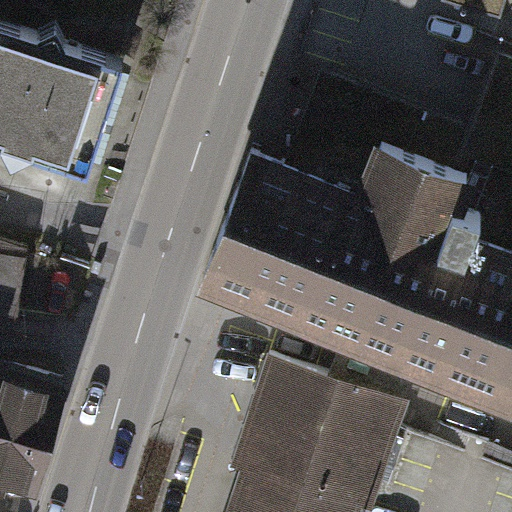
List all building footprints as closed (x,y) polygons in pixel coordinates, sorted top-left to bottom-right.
[(506,0),(449,0),(501,17),(506,0)] [(38,29),(0,16),(0,138),(2,139),(12,156),(29,149),(88,167),(124,57),(65,38),(55,19),(38,29)] [(395,423),(417,354),(511,393),(511,391),(511,58),(499,53),(474,122),(327,68),(289,161),(266,152),(252,146),(206,272),(223,278),(344,325),(329,369),(271,350),(235,453),(251,459),(233,511),(349,511),(355,495),(372,500),(395,423)] [(0,315),(19,319),(28,245),(0,236),(0,315)] [(0,468),(36,479),(68,376),(27,365),(24,377),(0,369),(0,468)]
